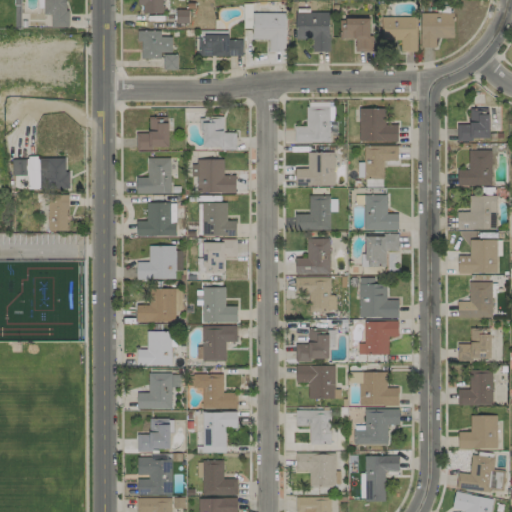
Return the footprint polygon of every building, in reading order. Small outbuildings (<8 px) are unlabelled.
[(42,0),(43,14),(50,14),(51,27),(66,27),(65,0),(42,0)] [(161,0),(137,0),(137,6),(142,6),(142,13),(162,13),(161,0)] [(295,40),(313,39),(313,52),(329,51),(328,12),(295,12),(295,40)] [(251,39),(268,39),(267,51),(284,51),(284,13),(252,13),(251,39)] [(421,13),(420,47),(435,48),(435,38),(452,38),(453,13),(421,13)] [(400,49),(414,50),(415,17),(381,16),(381,39),(400,39),(400,49)] [(344,19),(344,27),(339,27),(340,39),(355,39),(355,50),(370,50),(369,18),(344,19)] [(140,58),(160,59),(160,53),(171,53),(171,37),(160,37),(160,31),(137,30),(136,41),(141,41),(140,58)] [(228,35),(198,34),(198,55),(242,56),(242,40),(228,39),(228,35)] [(177,54),(163,55),(163,70),(177,69),(177,54)] [(294,126),(294,143),(329,142),(328,121),(333,121),(333,106),(305,107),(305,126),(294,126)] [(488,109),(469,108),(469,124),(456,124),(456,139),(488,140),(488,109)] [(358,141),(397,141),(397,124),(384,125),(384,109),(358,109),(358,141)] [(168,148),(168,117),(148,117),(148,133),(135,133),(135,149),(168,148)] [(235,132),(223,133),(222,117),(200,117),(200,147),(220,147),(220,150),(235,150),(235,132)] [(397,161),(397,146),(363,146),(363,162),(357,162),(357,178),(383,178),(383,161),(397,161)] [(456,170),(456,185),(490,186),(491,150),(468,150),(467,170),(456,170)] [(333,152),(306,153),(307,169),(294,169),(294,186),(333,186),(333,152)] [(11,158),(12,176),(31,175),(31,189),(69,188),(68,171),(65,171),(64,157),(11,158)] [(169,158),(146,158),(147,178),(135,178),(135,194),(170,193),(169,158)] [(235,192),(235,175),(223,175),(223,159),(192,159),(192,176),(195,176),(196,193),(235,192)] [(47,231),(67,231),(66,194),(44,195),(44,214),(47,214),(47,231)] [(294,214),(294,231),(329,230),(328,195),(308,196),(308,214),(294,214)] [(397,230),(397,214),(386,213),(386,195),(363,195),(363,229),(397,230)] [(495,195),(468,196),(469,212),(456,212),(456,230),(495,229),(495,195)] [(235,236),(235,221),(226,221),(226,202),(201,203),(201,236),(235,236)] [(136,221),(135,235),(175,236),(175,203),(146,203),(145,221),(136,221)] [(385,251),(398,251),(397,235),(364,235),(365,253),(360,253),(360,266),(385,266),(385,251)] [(294,274),(329,274),(329,239),(306,238),(306,258),(295,258),(294,274)] [(495,273),(495,240),(469,239),(469,256),(457,255),(456,273),(495,273)] [(236,241),(202,241),(201,273),(223,273),(223,257),(235,257),(236,241)] [(148,246),(147,262),(136,262),(135,279),(174,280),(175,246),(148,246)] [(329,277),(294,277),(295,294),(309,294),(309,311),(335,310),(334,295),(329,295),(329,277)] [(358,317),(397,318),(398,299),(385,299),(385,285),(374,285),(374,278),(358,278),(358,317)] [(491,282),(468,282),(468,301),(456,301),(457,317),(491,317),(491,282)] [(235,306),(224,306),(224,287),(195,288),(195,305),(200,305),(201,323),(236,322),(235,306)] [(135,322),(174,321),(174,309),(179,309),(179,288),(148,289),(148,305),(135,305),(135,322)] [(358,354),(387,354),(387,337),(397,337),(397,321),(363,321),(364,343),(357,343),(358,354)] [(224,360),(224,342),(236,341),(236,325),(201,326),(201,347),(196,347),(196,361),(224,360)] [(136,365),(169,365),(170,331),(146,331),(146,350),(136,349),(136,365)] [(457,343),(456,359),(489,360),(490,331),(469,331),(469,344),(457,343)] [(334,365),(294,366),(294,382),(307,382),(307,399),(339,398),(339,389),(334,389),(334,365)] [(456,405),(491,405),(492,371),(469,370),(468,390),(457,389),(456,405)] [(385,372),(361,372),(361,383),(358,383),(358,406),(398,406),(398,388),(385,388),(385,372)] [(171,409),(170,387),(180,387),(180,373),(147,373),(148,392),(136,393),(136,409),(171,409)] [(222,374),(192,373),(191,388),(202,388),(201,408),(236,409),(236,393),(222,392),(222,374)] [(387,425),(398,425),(398,409),(363,409),(364,430),(352,431),(352,445),(387,444),(387,425)] [(329,445),(330,410),(294,410),(294,426),(309,426),(308,444),(329,445)] [(235,411),(200,412),(201,453),(225,452),(224,428),(235,427),(235,411)] [(457,449),(496,448),(495,415),(469,416),(470,431),(457,432),(457,449)] [(170,450),(170,419),(149,418),(148,435),(136,434),(135,450),(170,450)] [(339,486),(339,471),(335,471),(334,452),(294,453),(295,471),(308,471),(308,486),(339,486)] [(455,488),(500,492),(502,471),(492,470),(493,457),(470,455),(469,474),(457,472),(455,488)] [(384,501),(384,471),(398,471),(398,456),(364,456),(364,501),(384,501)] [(171,458),(136,458),(136,474),(147,474),(147,479),(137,479),(137,495),(171,495),(171,458)] [(237,495),(237,478),(222,479),(222,461),(196,461),(197,477),(202,477),(202,495),(237,495)] [(451,508),(463,510),(462,511),(489,511),(492,498),(454,492),(451,508)] [(295,496),(295,511),(305,511),(329,511),(330,497),(295,496)] [(236,511),(236,497),(197,498),(197,511),(236,511)] [(136,498),(135,511),(170,511),(171,498),(136,498)]
